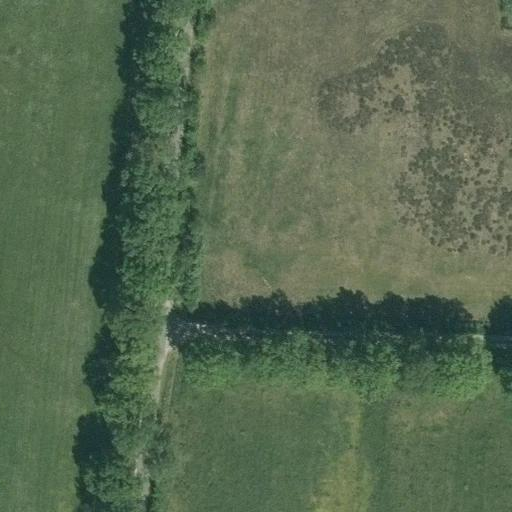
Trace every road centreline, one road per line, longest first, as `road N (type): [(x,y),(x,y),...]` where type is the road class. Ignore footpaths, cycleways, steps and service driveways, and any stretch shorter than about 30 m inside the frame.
road 1 (unclassified): [(134,511),(187,0)]
road 2 (track): [(151,332),(511,343)]
